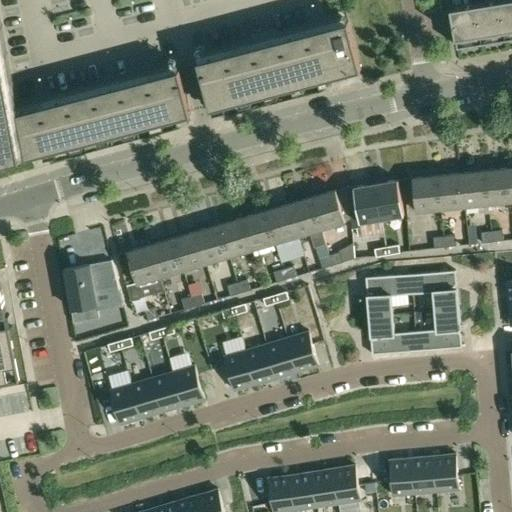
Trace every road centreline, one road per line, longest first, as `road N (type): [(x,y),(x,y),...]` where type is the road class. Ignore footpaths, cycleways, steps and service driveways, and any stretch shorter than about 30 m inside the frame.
road 1 (residential): [(493,431),(486,360),(360,370),(82,451)]
road 2 (residential): [(73,511),(238,464),(493,431)]
road 3 (unclassified): [(31,196),(428,92)]
road 4 (residential): [(31,196),(82,451)]
